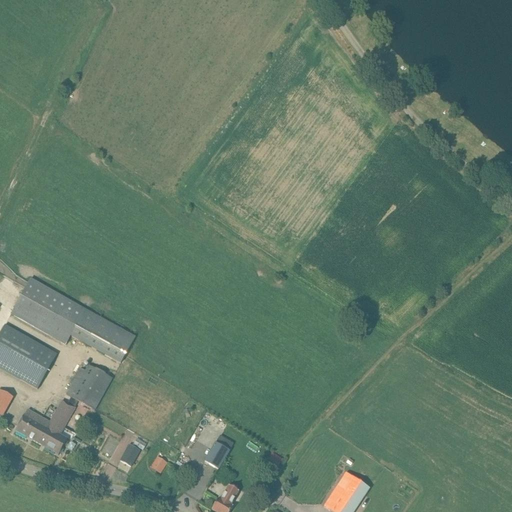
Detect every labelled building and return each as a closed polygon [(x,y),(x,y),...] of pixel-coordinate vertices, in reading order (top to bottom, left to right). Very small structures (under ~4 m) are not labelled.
[(120,365),(135,338),(31,280),(11,315),(65,345),(70,337),(120,365)] [(57,355),(5,326),(0,334),(0,370),(37,391),(57,355)] [(95,410),(114,375),(87,361),(68,396),(95,410)] [(0,415),(6,417),(14,396),(0,390),(0,415)] [(74,409),(78,402),(71,398),(67,405),(62,401),(46,428),(25,415),(15,432),(43,447),(52,432),(59,436),(75,409),(74,409)] [(67,440),(59,436),(52,432),(43,447),(58,456),(67,440)] [(218,470),(229,452),(215,444),(205,461),(204,462),(218,470)] [(139,452),(128,445),(119,462),(129,468),(139,452)] [(272,454),(265,466),(276,472),(283,460),(272,454)] [(158,458),(151,469),(160,474),(167,463),(158,458)] [(354,511),(369,489),(346,474),(324,507),(330,511),(354,511)] [(211,511),(213,511),(230,511),(233,508),(231,507),(240,492),(229,486),(221,501),(219,499),(211,511)]
